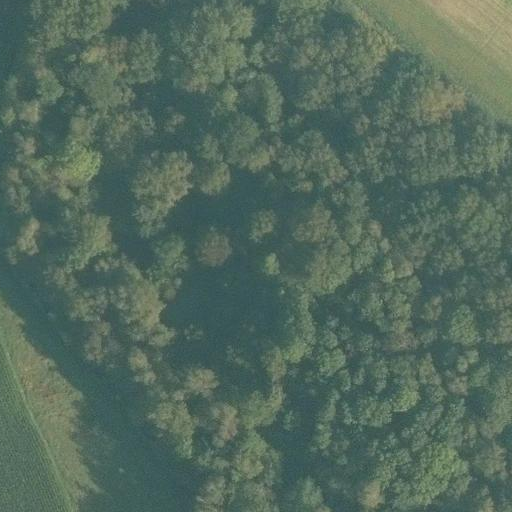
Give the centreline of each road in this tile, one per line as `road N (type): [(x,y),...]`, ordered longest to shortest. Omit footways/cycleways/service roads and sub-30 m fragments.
road 1 (unclassified): [(511,369),(238,0)]
road 2 (track): [(176,511),(0,268)]
